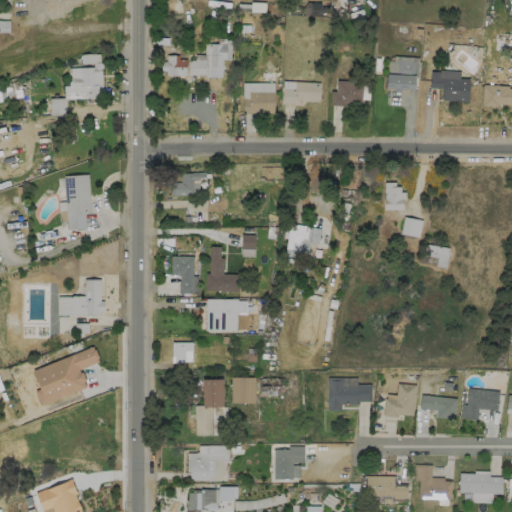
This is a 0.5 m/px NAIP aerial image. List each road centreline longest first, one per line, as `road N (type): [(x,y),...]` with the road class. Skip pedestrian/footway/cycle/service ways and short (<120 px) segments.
road 1 (tertiary): [(138,0),(132,511)]
road 2 (residential): [(511,150),(132,154)]
road 3 (residential): [(511,444),(366,441)]
